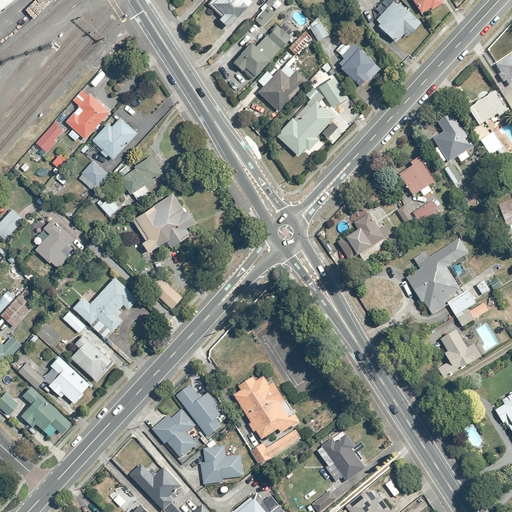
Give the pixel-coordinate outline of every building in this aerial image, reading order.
[(211,0),(209,3),(225,16),(222,20),(232,28),(253,1),(252,0),(211,0)] [(278,0),(274,5),(268,0),(261,8),(264,10),(255,20),(264,27),(277,12),(276,11),(283,4),(278,0)] [(380,19),(380,26),(396,41),(404,32),(410,37),(424,22),(409,9),(412,7),(404,0),(383,0),(384,2),(377,9),(380,19)] [(413,0),(422,13),(430,7),(432,9),(443,2),(441,0),(413,0)] [(310,25),(312,29),(319,41),(332,34),(322,18),(310,25)] [(258,45),(253,41),(235,62),(246,71),(248,68),(258,78),(295,38),(280,24),(270,35),(268,34),(258,45)] [(314,38),(306,30),(290,48),(298,55),(314,38)] [(348,61),(344,66),(344,70),(363,87),(372,78),(374,80),(385,67),(365,49),(359,49),(358,50),(346,39),(336,51),(348,61)] [(511,54),(496,65),(501,72),(499,73),(505,82),(506,81),(509,85),(511,83),(511,54)] [(299,70),(297,73),(287,63),(274,77),(269,72),(259,82),(265,87),(260,93),(281,112),(310,81),(299,70)] [(325,96),(314,87),(307,95),(312,99),(296,119),(294,117),(278,136),(302,156),(306,152),(313,158),(328,140),(334,145),(350,125),(321,101),(325,96)] [(112,109),(92,93),(91,94),(83,88),(74,99),(80,105),(67,121),(74,127),(69,133),(77,140),(82,134),(87,138),(112,109)] [(508,111),(497,91),(469,108),(480,125),(498,114),(499,116),(508,111)] [(466,150),(474,146),(456,116),(440,125),(444,133),(434,138),(448,162),(458,157),(461,162),(470,157),(466,150)] [(138,131),(122,117),(114,125),(110,122),(89,146),(94,150),(100,144),(104,148),(102,150),(108,156),(110,153),(116,159),(128,145),(126,144),(138,131)] [(48,151),(64,130),(54,121),(37,142),(48,151)] [(503,147),(492,131),(480,139),(491,155),(503,147)] [(67,157),(61,152),(53,161),(58,166),(67,157)] [(165,172),(153,154),(132,169),(129,165),(121,171),(124,175),(122,177),(140,201),(154,191),(151,187),(160,180),(158,177),(165,172)] [(433,190),(430,186),(434,183),(420,157),(411,161),(414,167),(400,174),(412,196),(420,191),(423,196),(433,190)] [(110,173),(94,160),(83,173),(84,173),(81,177),(96,190),(110,173)] [(463,179),(452,163),(444,169),(454,185),(463,179)] [(70,177),(62,170),(56,176),(63,184),(70,177)] [(195,219),(175,189),(135,217),(150,238),(144,242),(150,252),(168,240),(173,247),(193,234),(186,224),(195,219)] [(511,193),(505,197),(499,199),(508,224),(511,222),(511,193)] [(121,206),(110,195),(101,204),(111,216),(121,206)] [(441,213),(432,198),(416,208),(415,206),(407,211),(405,206),(397,211),(404,223),(396,228),(402,237),(441,213)] [(25,219),(14,208),(0,221),(0,233),(6,239),(25,219)] [(386,237),(389,243),(395,239),(384,221),(378,225),(369,212),(355,222),(359,229),(348,237),(339,242),(351,260),(359,255),(367,250),(368,251),(369,252),(371,253),(373,253),(375,253),(376,253),(378,253),(380,252),(381,251),(383,250),(384,249),(385,247),(385,245),(385,244),(385,242),(385,240),(384,238),(386,237)] [(74,236),(55,217),(40,232),(46,238),(37,247),(52,262),(53,261),(60,268),(77,250),(69,242),(74,236)] [(447,266),(458,259),(467,254),(458,238),(417,264),(419,268),(406,276),(423,303),(425,302),(433,315),(447,306),(445,302),(451,299),(449,297),(461,289),(447,266)] [(87,295),(75,306),(107,338),(126,318),(120,313),(123,310),(121,308),(125,303),(130,308),(140,297),(118,275),(92,300),(87,295)] [(182,297),(165,281),(154,292),(171,308),(182,297)] [(13,294),(8,290),(0,298),(0,314),(1,313),(15,325),(34,303),(24,294),(25,293),(19,287),(13,294)] [(456,316),(477,303),(468,289),(450,301),(448,303),(448,304),(456,316)] [(456,317),(458,319),(463,327),(490,310),(484,302),(470,311),(469,308),(456,317)] [(71,309),(63,317),(79,332),(86,324),(71,309)] [(35,342),(40,336),(50,345),(60,334),(44,321),(30,338),(35,342)] [(468,348),(457,331),(442,340),(449,351),(445,353),(449,360),(437,367),(445,379),(483,356),(475,343),(468,348)] [(114,358),(86,332),(77,342),(81,346),(71,357),(96,379),(114,358)] [(7,344),(0,337),(0,366),(23,343),(15,335),(7,344)] [(44,375),(51,382),(49,384),(62,397),(66,393),(75,401),(92,382),(62,354),(52,364),(53,366),(44,375)] [(46,378),(28,361),(16,372),(30,386),(24,393),(32,401),(20,414),(34,427),(38,422),(51,435),(58,427),(63,432),(74,421),(69,416),(71,414),(57,401),(55,403),(37,387),(46,378)] [(300,422),(295,415),(294,414),(292,415),(283,402),(285,401),(273,382),(269,384),(262,374),(256,379),(253,376),(239,386),(241,389),(232,395),(251,423),(248,425),(254,434),(256,432),(263,442),(250,451),(260,465),(302,438),(294,426),(300,422)] [(224,413),(209,392),(201,398),(191,384),(185,388),(176,395),(208,437),(222,427),(216,419),(224,413)] [(19,403),(5,391),(0,397),(0,407),(9,415),(19,403)] [(511,438),(511,393),(505,398),(507,401),(494,409),(504,424),(506,423),(511,432),(511,437),(511,438)] [(200,431),(182,408),(170,418),(168,416),(153,429),(165,444),(168,442),(181,458),(199,444),(193,437),(200,431)] [(483,443),(472,426),(461,434),(472,450),(483,443)] [(367,466),(344,434),(342,431),(317,450),(319,452),(328,465),(325,466),(337,482),(344,477),(347,481),(367,466)] [(226,457),(224,446),(203,449),(206,464),(201,464),(204,485),(231,481),(230,478),(244,476),(240,455),(226,457)] [(181,511),(174,503),(175,502),(171,498),(183,487),(182,486),(165,467),(155,477),(142,463),(130,475),(139,484),(164,511),(181,511)] [(322,511),(337,499),(330,491),(312,506),(317,511),(322,511)] [(372,501),(365,492),(347,506),(351,511),(389,511),(391,511),(380,495),(372,501)] [(285,511),(280,506),(270,494),(259,503),(253,495),(232,511),(285,511)] [(147,511),(134,499),(123,510),(125,511),(147,511)]
